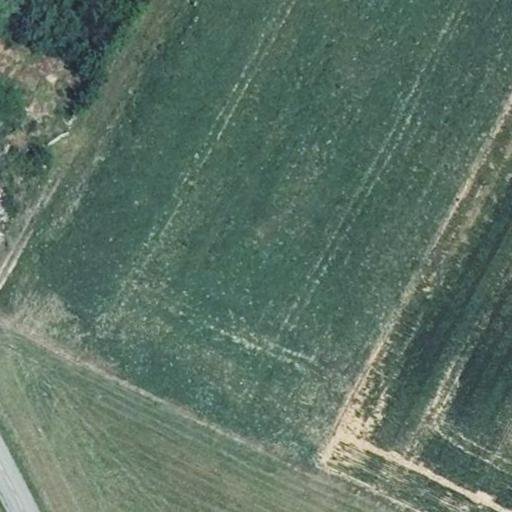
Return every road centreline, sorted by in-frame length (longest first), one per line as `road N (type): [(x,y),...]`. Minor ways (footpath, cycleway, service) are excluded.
road 1 (track): [(386,511),(0,336)]
road 2 (track): [(152,0),(0,267)]
